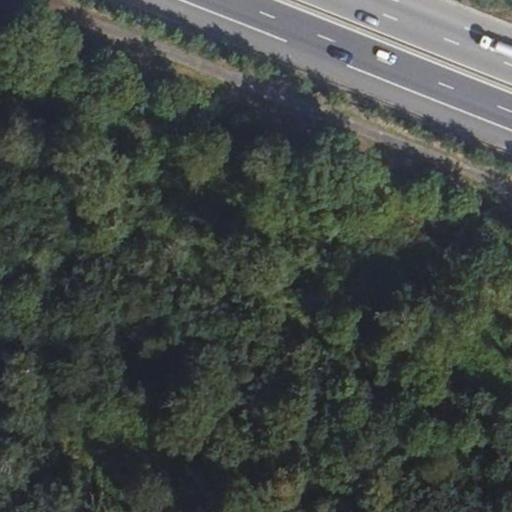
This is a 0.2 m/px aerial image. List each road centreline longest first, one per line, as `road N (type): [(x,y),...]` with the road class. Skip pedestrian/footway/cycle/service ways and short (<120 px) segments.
road 1 (track): [(16,0),(511,192)]
road 2 (motorway): [(224,0),(511,114)]
road 3 (motorway): [(511,66),(343,0)]
